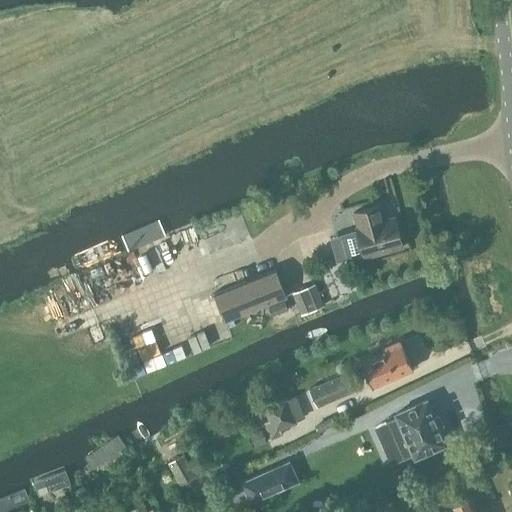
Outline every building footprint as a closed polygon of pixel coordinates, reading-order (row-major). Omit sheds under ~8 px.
[(359,230),(331,238),(337,262),(365,253),(366,255),(366,257),(384,252),(403,247),(395,217),(384,220),(380,205),(354,213),(359,230)] [(220,222),(226,244),(249,238),(243,216),(220,222)] [(274,268),(213,293),(225,320),(286,295),(274,268)] [(325,306),(316,283),(293,293),(303,316),(325,306)] [(383,352),(359,362),(370,387),(412,369),(399,341),(381,349),(383,352)] [(346,372),(308,389),(316,407),(354,390),(346,372)] [(337,418),(368,404),(362,392),(332,406),(337,418)] [(286,398),(262,408),(268,420),(263,422),(271,440),(282,436),(280,430),(297,423),(296,420),(304,417),(295,396),(287,399),(286,398)] [(428,398),(395,412),(397,416),(388,420),(404,458),(413,454),(415,458),(448,443),(428,398)] [(168,462),(181,484),(196,475),(184,454),(168,462)] [(295,460),(241,482),(249,502),(303,479),(295,460)] [(474,511),(468,499),(438,511),(474,511)]
